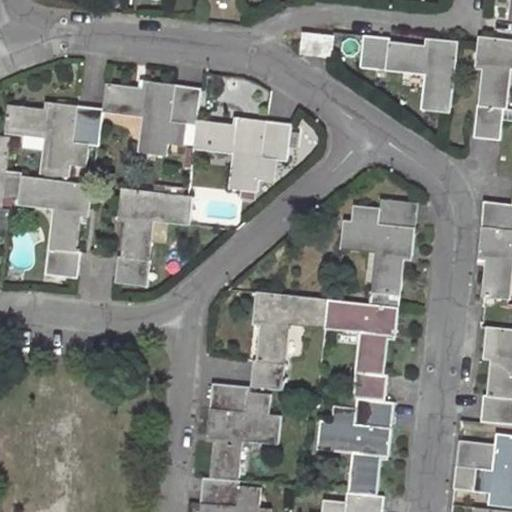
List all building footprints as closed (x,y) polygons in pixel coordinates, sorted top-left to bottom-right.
[(336,36),(306,33),(303,53),(334,57),(336,36)] [(392,39),(366,36),(362,68),(388,71),(388,69),(430,74),(426,111),(446,113),(453,114),(461,43),(436,40),(435,47),(392,42),(392,39)] [(502,141),(505,121),(506,109),(510,66),(511,66),(511,40),(481,37),(477,69),(485,70),(482,106),(479,106),(478,116),(476,137),(487,139),(502,141)] [(108,84),(105,109),(146,115),(141,153),(168,156),(170,145),(185,147),(185,144),(188,125),(199,126),(200,120),(204,88),(176,85),(143,81),(143,87),(108,84)] [(53,110),(10,105),(7,130),(12,131),(48,136),(43,174),(70,177),(71,172),(72,166),(87,167),(90,145),(100,146),(105,109),(74,105),(54,103),(53,110)] [(236,125),(200,120),(199,126),(196,145),(237,150),(232,188),(260,192),(261,181),(277,182),(279,160),(289,162),(291,149),(293,132),(294,125),(269,122),(236,118),(236,125)] [(185,144),(196,145),(199,126),(188,125),(185,144)] [(301,133),(293,132),(291,149),(299,150),(301,133)] [(0,207),(4,208),(5,197),(8,171),(12,138),(0,136),(0,207)] [(23,173),(8,171),(5,197),(20,199),(23,176),(23,173)] [(94,185),(23,176),(20,199),(20,201),(58,206),(53,249),(50,249),(47,274),(61,276),(78,279),(81,253),(78,252),(83,217),(90,218),(94,185)] [(194,197),(123,188),(120,214),(130,216),(125,257),(120,257),(117,283),(136,285),(149,287),(151,260),(148,260),(153,219),(190,223),(194,197)] [(419,204),(383,200),(382,209),(357,206),(356,221),(346,220),(343,248),(381,252),(377,294),(374,293),(372,305),(401,308),(407,253),(414,254),(419,204)] [(511,204),(487,202),(481,252),(489,253),(487,266),(484,297),(511,299),(511,287),(511,204)] [(489,253),(481,252),(480,265),(487,266),(489,253)] [(330,300),(258,293),(255,324),(262,325),(259,362),(254,362),(252,387),(275,389),(285,390),(287,365),(284,364),(288,322),(327,326),(330,300)] [(386,376),(390,333),(398,334),(401,308),(372,305),(330,300),(327,326),(366,331),(361,373),(357,372),(355,397),(360,398),(387,401),(389,376),(386,376)] [(511,330),(489,328),(486,352),(494,353),(489,397),(486,397),(484,422),(511,424),(511,330)] [(252,387),(215,383),(209,435),(217,436),(212,479),(238,481),(242,439),(280,442),(283,416),(272,415),(274,395),(252,392),(252,387)] [(345,396),(343,407),(359,408),(360,398),(355,397),(345,396)] [(354,492),(379,496),(384,453),(391,454),(396,402),(387,401),(360,398),(359,408),(343,407),(336,406),(335,422),(322,421),(319,447),(358,451),(354,492)] [(511,436),(498,435),(497,446),(461,442),(459,467),(479,469),(477,493),(492,494),(491,506),(511,508),(511,436)] [(273,511),(274,510),(262,508),(263,489),(241,486),(241,481),(238,481),(212,479),(205,478),(201,511),(273,511)] [(384,511),(386,496),(379,496),(354,492),(350,491),(349,503),(326,501),(324,511),(384,511)]
